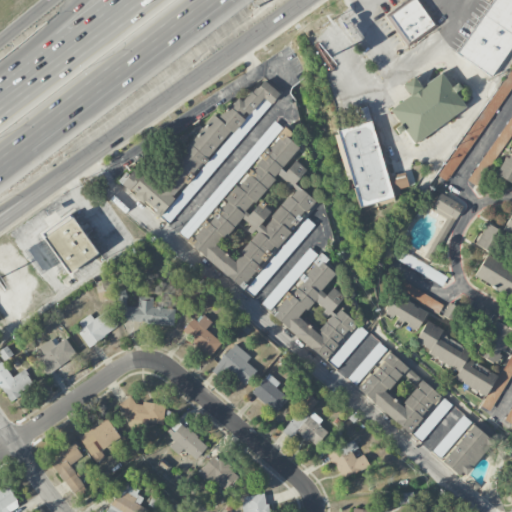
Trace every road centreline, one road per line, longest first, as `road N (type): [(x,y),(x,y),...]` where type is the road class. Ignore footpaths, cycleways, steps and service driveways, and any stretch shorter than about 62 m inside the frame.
road 1 (secondary): [(87,163),(305,0)]
road 2 (motorway): [(0,159),(208,0)]
road 3 (residential): [(314,511),(300,478),(167,365),(144,359)]
road 4 (residential): [(0,451),(126,363),(144,359)]
road 5 (motorway): [(128,0),(0,97)]
road 6 (motorway): [(86,0),(0,84)]
